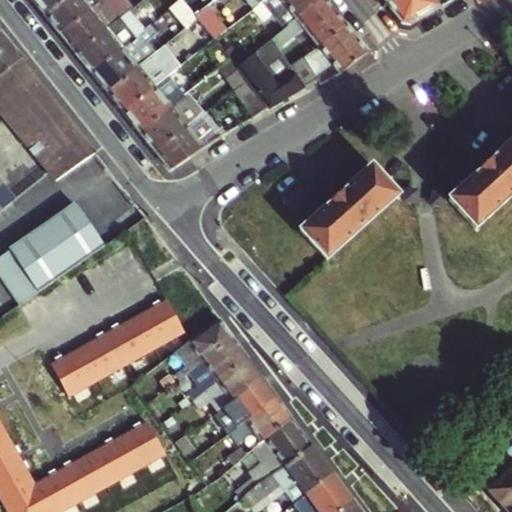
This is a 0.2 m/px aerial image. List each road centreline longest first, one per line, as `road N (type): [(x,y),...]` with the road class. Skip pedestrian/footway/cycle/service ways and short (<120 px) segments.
road 1 (residential): [(439,511),(169,206)]
road 2 (unknown): [(407,64),(425,115),(449,290),(491,300),(511,290)]
road 3 (residential): [(169,206),(407,64)]
road 4 (residential): [(169,206),(0,0)]
road 5 (residential): [(407,64),(511,1)]
